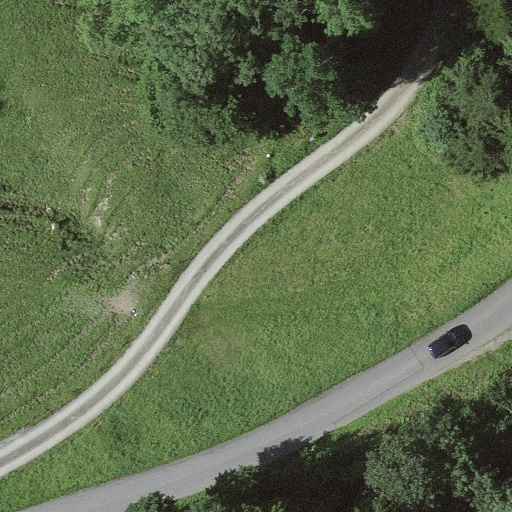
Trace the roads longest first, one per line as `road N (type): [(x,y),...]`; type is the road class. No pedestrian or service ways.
road 1 (track): [(0,461),(74,419),(158,336),(219,253),(386,123),(452,0)]
road 2 (unclassified): [(511,292),(415,372),(187,477),(75,511)]
